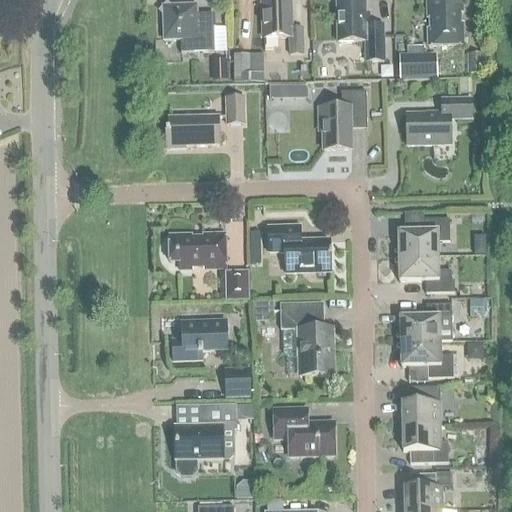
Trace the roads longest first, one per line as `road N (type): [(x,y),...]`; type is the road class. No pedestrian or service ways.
road 1 (residential): [(363,511),(360,231),(349,195),(327,189),(42,197)]
road 2 (tertiary): [(50,511),(42,197)]
road 3 (tertiary): [(42,197),(41,27),(49,0)]
